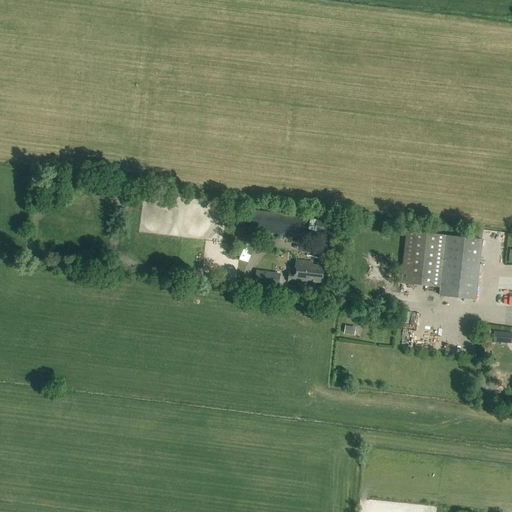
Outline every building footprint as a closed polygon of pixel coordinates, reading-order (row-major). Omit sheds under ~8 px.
[(301,217),(252,211),(250,229),(282,233),(283,231),(285,231),(293,232),(292,238),(298,238),(301,217)] [(316,232),(336,235),(339,223),(318,219),(316,232)] [(476,300),(483,239),(407,231),(401,283),(441,287),(440,295),(476,300)] [(321,282),(323,267),(312,266),(312,262),(296,260),(294,274),(289,273),(288,281),(309,284),(309,287),(315,288),(316,282),(321,282)] [(279,285),(280,274),(256,270),(255,282),(279,285)] [(354,335),(356,327),(345,325),(344,333),(354,335)] [(511,343),(511,332),(494,331),(493,342),(511,343)]
